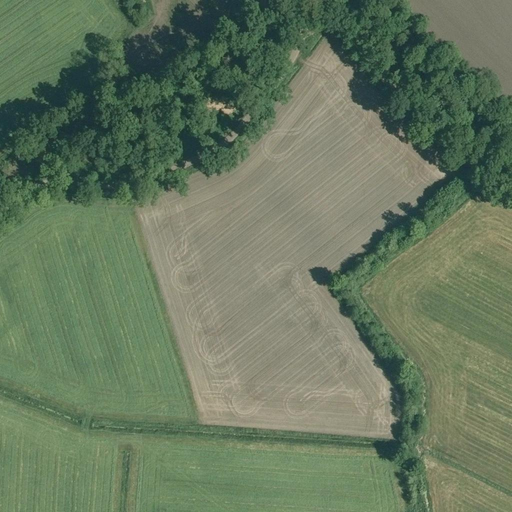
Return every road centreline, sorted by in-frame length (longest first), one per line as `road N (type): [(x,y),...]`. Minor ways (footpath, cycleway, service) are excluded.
road 1 (unclassified): [(0,216),(46,186),(138,183),(213,151),(287,66),(318,0)]
road 2 (unclassified): [(511,191),(401,96),(331,0)]
